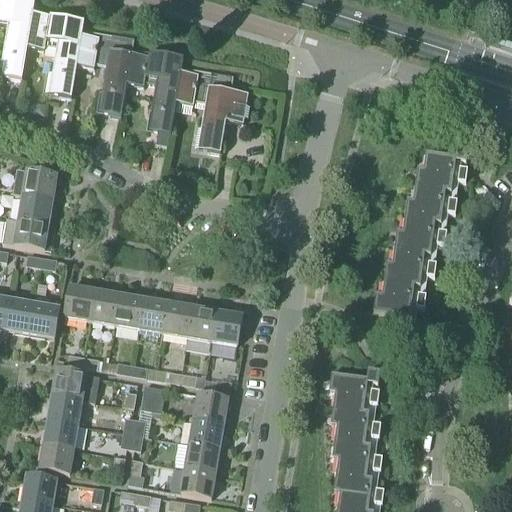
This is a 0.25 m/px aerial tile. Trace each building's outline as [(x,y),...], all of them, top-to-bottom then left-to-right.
[(27,53),(33,19),(34,9),(0,2),(0,33),(12,35),(9,49),(5,48),(3,61),(1,61),(0,62),(7,63),(4,83),(21,86),(27,53)] [(77,71),(82,37),(84,27),(33,19),(27,53),(44,56),(45,51),(61,54),(59,68),(55,67),(52,80),(50,79),(50,80),(57,81),(54,101),(71,104),(77,71)] [(82,37),(77,71),(94,74),(95,70),(106,72),(102,98),(100,98),(99,99),(106,100),(103,120),(121,123),(126,90),(132,56),(133,46),(132,45),(132,48),(120,46),(120,43),(82,37)] [(176,108),(181,74),(183,64),(132,56),(126,90),(143,93),(144,88),(160,91),(158,105),(154,104),(152,116),(149,116),(149,117),(156,118),(153,138),(170,141),(176,108)] [(181,74),(176,108),(193,111),(194,107),(206,109),(201,135),(199,135),(199,136),(206,137),(202,157),(220,159),(225,127),(243,130),(247,100),(230,98),(233,83),(231,82),(231,85),(219,83),(219,80),(181,74)] [(406,345),(408,332),(414,291),(420,292),(424,259),(430,260),(435,228),(441,229),(445,196),(451,197),(456,163),(425,159),(421,191),(415,190),(410,223),(404,222),(400,254),(394,253),(390,286),(384,285),(379,317),(373,316),(373,318),(385,320),(382,342),(406,345)] [(467,175),(465,175),(459,174),(457,188),(465,189),(467,175)] [(12,200),(22,201),(53,206),(57,182),(17,175),(12,200)] [(22,201),(18,226),(48,231),(53,206),(22,201)] [(447,219),(455,220),(457,207),(449,206),(447,219)] [(2,249),(44,256),(46,247),(52,248),(54,232),(48,231),(18,226),(6,224),(2,249)] [(437,251),(444,252),(446,239),(438,238),(437,251)] [(25,271),(40,274),(42,263),(27,261),(25,271)] [(42,263),(40,274),(55,276),(57,266),(42,263)] [(426,282),(434,283),(436,270),(428,269),(426,282)] [(64,323),(89,327),(94,297),(69,292),(64,323)] [(89,327),(114,331),(119,301),(94,297),(89,327)] [(29,340),(54,345),(59,314),(47,312),(49,304),(35,301),(34,310),(29,340)] [(114,331),(138,335),(143,305),(119,301),(114,331)] [(138,335),(163,340),(168,304),(153,301),(152,306),(143,305),(138,335)] [(416,314),(424,315),(426,302),(418,301),(416,314)] [(0,335),(5,336),(10,306),(0,303),(0,335)] [(168,304),(163,340),(187,344),(192,313),(184,312),(184,307),(168,304)] [(5,336),(29,340),(34,310),(10,306),(5,336)] [(187,344),(211,348),(217,317),(192,313),(187,344)] [(217,317),(211,348),(237,352),(242,322),(217,317)] [(67,371),(82,373),(83,363),(69,361),(67,371)] [(83,363),(82,373),(96,376),(98,366),(83,363)] [(116,379),(131,382),(132,371),(117,369),(116,379)] [(132,371),(131,382),(145,384),(147,374),(132,371)] [(56,376),(52,401),(82,406),(86,382),(56,376)] [(165,387),(179,390),(181,380),(166,377),(165,387)] [(181,380),(179,390),(194,392),(196,382),(181,380)] [(368,511),(372,485),(366,484),(371,451),(365,451),(369,418),(363,417),(367,385),(331,380),(331,382),(337,383),(332,415),(338,416),(334,449),(340,449),(336,482),(341,482),(337,511),(368,511)] [(214,396),(229,398),(231,388),(216,386),(214,396)] [(379,398),(377,398),(371,397),(369,410),(377,411),(379,398)] [(123,412),(133,414),(136,399),(125,398),(123,412)] [(197,400),(193,424),(224,429),(228,405),(197,400)] [(52,401),(47,426),(78,431),(82,406),(52,401)] [(143,401),(140,415),(151,417),(153,402),(143,401)] [(125,424),(122,439),(132,440),(135,425),(125,424)] [(193,424),(189,449),(219,454),(224,429),(193,424)] [(135,425),(132,440),(143,442),(145,427),(135,425)] [(47,426),(43,450),(74,455),(78,431),(47,426)] [(371,443),(379,444),(380,431),(372,430),(371,443)] [(120,453),(130,455),(132,440),(122,439),(120,453)] [(132,440),(130,455),(140,457),(143,442),(132,440)] [(189,449),(185,474),(215,479),(219,454),(189,449)] [(74,455),(43,450),(39,475),(69,481),(74,455)] [(112,477),(122,479),(125,464),(114,463),(112,477)] [(372,476),(380,477),(382,464),(374,463),(372,476)] [(132,465),(129,480),(140,482),(142,467),(132,465)] [(215,479),(185,474),(180,499),(211,505),(215,479)] [(26,481),(22,506),(52,511),(57,487),(26,481)] [(91,508),(101,509),(103,495),(93,493),(91,508)] [(374,509),(382,510),(383,497),(376,496),(374,509)] [(148,511),(150,502),(136,499),(121,497),(119,507),(148,511)]
